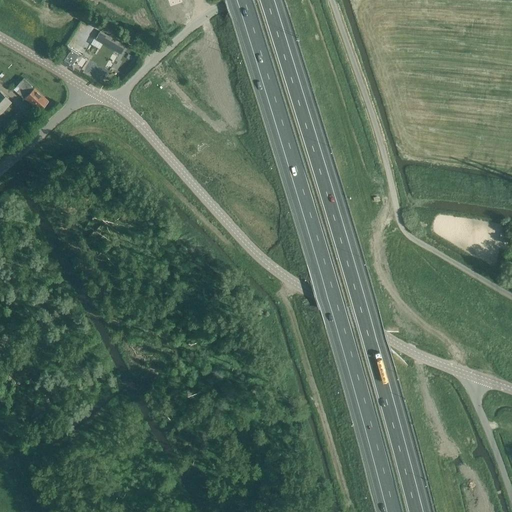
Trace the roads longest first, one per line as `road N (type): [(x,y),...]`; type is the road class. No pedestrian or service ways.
road 1 (motorway): [(240,0),(390,511)]
road 2 (motorway): [(418,511),(270,0)]
road 3 (tertiary): [(474,376),(415,354),(275,270),(112,102)]
road 4 (unclassified): [(511,295),(402,228),(331,0)]
road 5 (track): [(457,370),(450,347),(394,297),(375,251)]
road 6 (unclassified): [(511,495),(474,376)]
road 7 (unclassified): [(112,102),(203,17)]
road 8 (unclassified): [(0,171),(88,89)]
